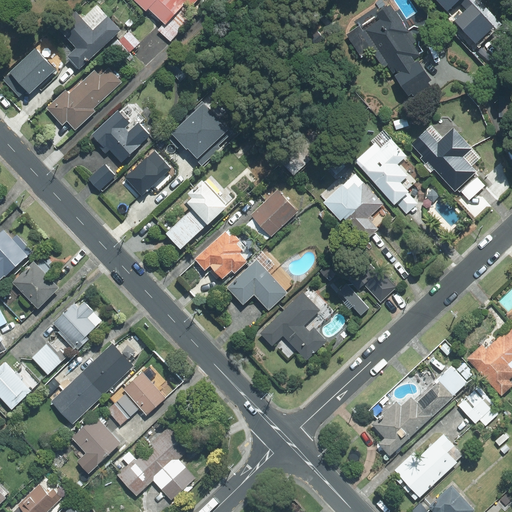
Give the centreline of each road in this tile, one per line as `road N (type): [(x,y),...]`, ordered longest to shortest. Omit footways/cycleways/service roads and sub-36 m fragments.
road 1 (tertiary): [(0,135),(286,439)]
road 2 (residential): [(286,439),(511,228)]
